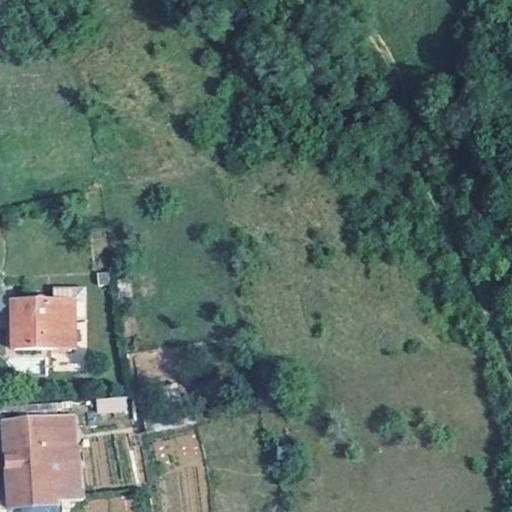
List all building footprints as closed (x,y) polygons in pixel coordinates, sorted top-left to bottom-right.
[(0,243),(11,240),(5,218),(0,218),(0,243)] [(87,317),(84,290),(52,291),(53,306),(72,306),(73,317),(87,317)] [(73,317),(72,306),(53,306),(12,309),(15,354),(76,351),(73,317)] [(185,412),(182,392),(163,394),(166,416),(148,419),(149,437),(200,429),(197,411),(185,412)] [(98,414),(128,412),(127,396),(97,398),(98,414)] [(79,503),(75,447),(73,422),(7,424),(8,452),(11,510),(14,510),(13,511),(61,511),(61,505),(79,503)]
